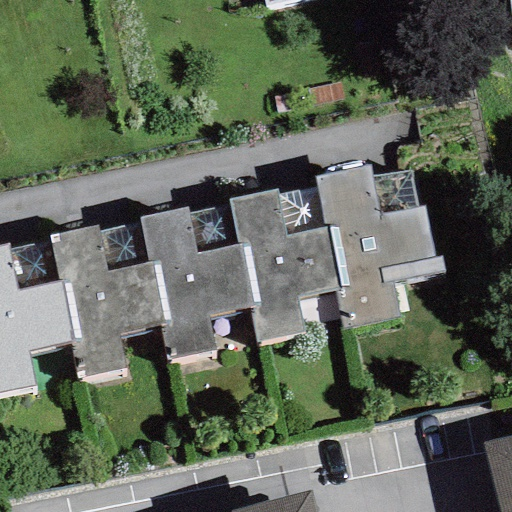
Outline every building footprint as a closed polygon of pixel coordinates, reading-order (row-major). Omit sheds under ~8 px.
[(327,0),(256,0),(262,23),(329,7),(327,0)] [(369,160),(313,171),(323,223),(330,222),(342,282),(334,284),(342,324),(398,313),(391,277),(442,267),(439,253),(432,254),(422,202),(379,211),(369,160)] [(277,184),(227,195),(237,239),(249,304),(257,337),(301,328),(293,293),(334,284),(342,282),(330,222),(323,223),(287,231),(277,184)] [(137,210),(139,220),(158,321),(165,355),(213,346),(207,311),(249,304),(237,239),(195,247),(186,201),(137,210)] [(96,219),(47,229),(57,274),(72,338),(80,374),(125,364),(117,331),(158,321),(139,220),(98,229),(96,219)] [(5,236),(0,236),(0,388),(35,380),(28,348),(72,338),(57,274),(15,283),(5,236)] [(511,511),(511,430),(481,438),(500,511),(511,511)] [(314,511),(307,481),(227,502),(230,511),(228,511),(314,511)]
